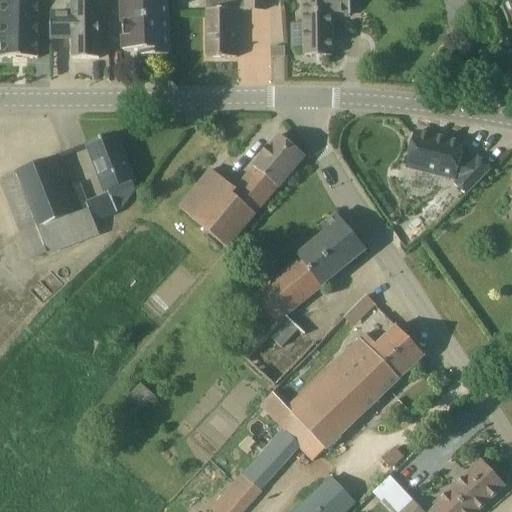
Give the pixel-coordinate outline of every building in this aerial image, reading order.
[(30,0),(2,0),(2,59),(38,60),(39,0),(31,0),(30,0)] [(99,60),(99,40),(99,0),(50,1),(50,40),(73,40),(73,60),(99,60)] [(168,57),(168,37),(166,0),(123,0),(122,0),(124,53),(142,52),(142,58),(168,57)] [(243,0),(244,11),(265,11),(265,0),(243,0)] [(304,0),(305,24),(305,47),(305,58),(332,58),(331,17),(350,16),(350,0),(304,0)] [(495,35),(490,15),(486,0),(444,0),(454,43),(495,35)] [(237,58),(237,11),(216,10),(207,10),(207,59),(237,58)] [(271,48),(271,59),(285,58),(285,48),(271,48)] [(490,172),(479,161),(478,159),(476,161),(460,158),(463,145),(415,134),(406,171),(456,183),(457,187),(466,196),(476,186),(490,172)] [(138,192),(123,154),(116,135),(87,147),(105,194),(87,201),(80,185),(66,191),(55,161),(0,180),(0,181),(29,262),(99,237),(94,223),(118,214),(138,192)] [(228,250),(291,173),(304,158),(278,137),(252,168),(255,170),(233,196),(223,187),(226,183),(211,171),(179,210),(228,250)] [(298,330),(286,316),(366,251),(354,236),(351,239),(344,230),(345,230),(336,219),(338,217),(337,216),(324,227),(330,235),(253,298),(265,312),(232,346),(246,360),(268,336),(281,348),(298,330)] [(260,407),(281,429),(299,448),(313,463),(424,358),(396,328),(376,347),(365,335),(351,349),(286,408),(273,395),(260,407)] [(156,400),(139,385),(126,401),(143,416),(156,400)] [(400,462),(391,453),(383,460),(392,470),(400,462)] [(438,511),(477,511),(489,501),(503,488),(481,463),(433,507),(438,511)] [(244,511),(262,493),(260,492),(241,475),(224,495),(210,511),(211,511),(210,511),(244,511)] [(369,494),(386,511),(395,511),(408,501),(387,478),(369,494)] [(349,511),(356,506),(331,480),(297,511),(349,511)]
